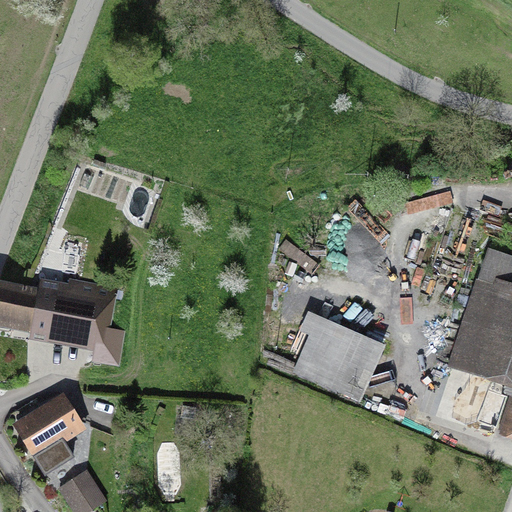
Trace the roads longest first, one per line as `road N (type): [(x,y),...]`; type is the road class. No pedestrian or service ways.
road 1 (unclassified): [(511,115),(395,73),(281,0)]
road 2 (tertiary): [(0,240),(91,0)]
